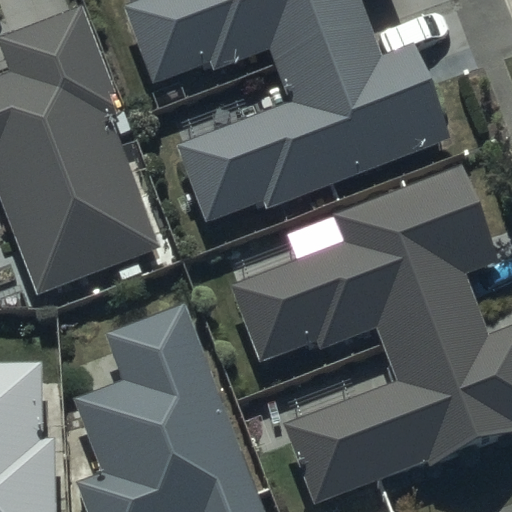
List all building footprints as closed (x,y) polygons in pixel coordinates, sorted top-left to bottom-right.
[(156,0),(127,11),(157,88),(214,65),(216,73),(269,51),(290,103),(175,149),(205,225),(263,201),(267,212),(451,139),(414,45),(383,57),(360,0),(156,0)] [(122,111),(82,8),(0,39),(0,42),(13,77),(0,82),(0,197),(39,298),(162,250),(110,115),(122,111)] [(240,286),(232,289),(262,368),(317,347),(320,355),(377,333),(398,386),(377,393),(368,369),(249,414),(265,455),(291,445),(315,509),(429,466),(432,472),(511,441),(511,328),(490,337),(468,277),(501,265),(463,167),(334,217),(337,223),(231,263),(240,286)] [(264,511),(184,307),(107,338),(125,384),(75,404),(104,477),(76,488),(85,511),(264,511)] [(42,369),(0,369),(0,511),(55,511),(55,444),(42,444),(42,369)]
